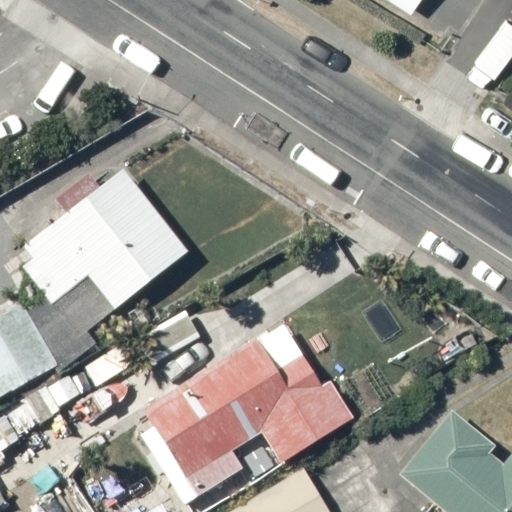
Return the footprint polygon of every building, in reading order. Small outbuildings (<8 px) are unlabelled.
[(388,0),(412,16),(421,0),(388,0)] [(193,256),(127,172),(16,258),(56,307),(92,282),(119,313),(193,256)] [(0,401),(60,368),(24,304),(0,317),(0,401)] [(203,341),(184,309),(135,337),(154,370),(203,341)] [(350,423),(286,327),(146,412),(188,481),(265,436),(284,469),(350,423)] [(133,363),(120,341),(82,364),(95,386),(133,363)] [(511,511),(511,458),(452,415),(403,478),(443,511),(511,511)] [(329,511),(305,469),(231,511),(329,511)] [(171,511),(146,470),(77,511),(76,511),(64,492),(31,511),(171,511)]
